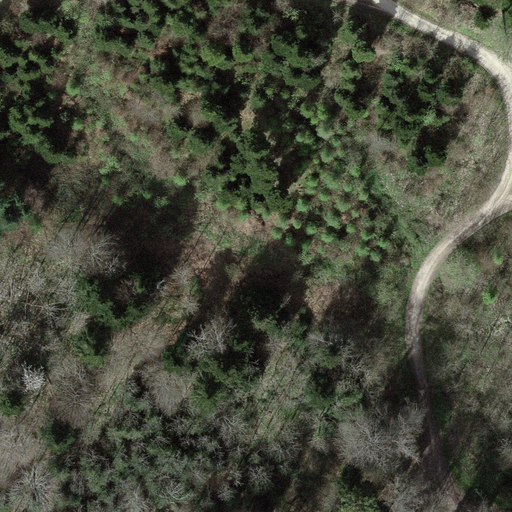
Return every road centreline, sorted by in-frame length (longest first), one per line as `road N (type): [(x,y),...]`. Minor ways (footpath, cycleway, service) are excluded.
road 1 (track): [(438,474),(413,330),(425,275),(499,203)]
road 2 (track): [(367,9),(509,66)]
